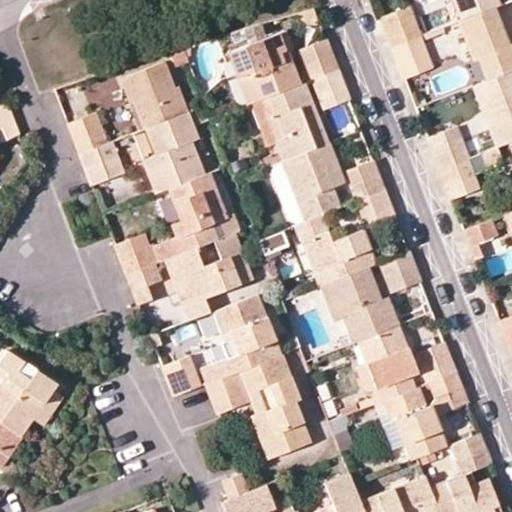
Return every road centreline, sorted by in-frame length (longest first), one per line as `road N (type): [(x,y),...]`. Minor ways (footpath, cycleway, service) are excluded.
road 1 (residential): [(342,0),(511,435)]
road 2 (residential): [(0,261),(43,283),(102,288),(131,359),(189,458)]
road 3 (residential): [(0,17),(58,166),(0,251)]
road 4 (residential): [(46,511),(189,458)]
